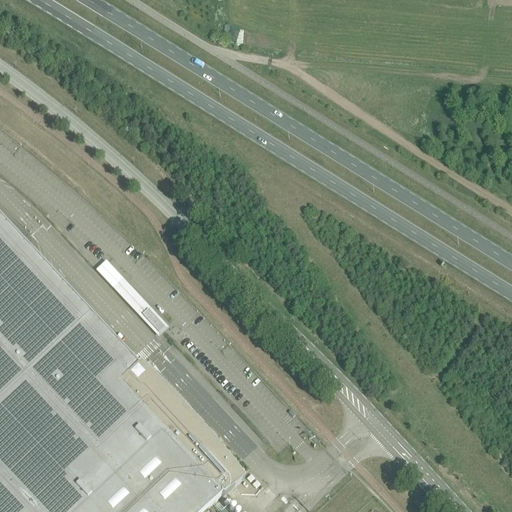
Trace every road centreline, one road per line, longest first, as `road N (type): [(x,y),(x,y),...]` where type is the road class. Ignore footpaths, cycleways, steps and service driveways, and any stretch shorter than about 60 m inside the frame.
road 1 (unclassified): [(0,71),(147,191),(450,511)]
road 2 (primary): [(33,0),(511,295)]
road 3 (primary): [(511,261),(85,0)]
road 4 (unknown): [(320,458),(0,154)]
road 5 (track): [(211,51),(284,64),(511,211)]
